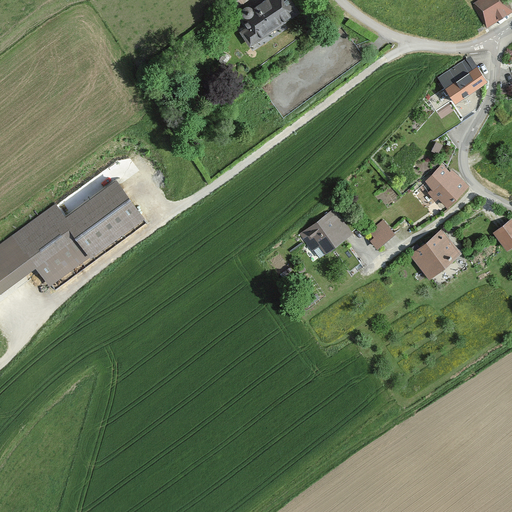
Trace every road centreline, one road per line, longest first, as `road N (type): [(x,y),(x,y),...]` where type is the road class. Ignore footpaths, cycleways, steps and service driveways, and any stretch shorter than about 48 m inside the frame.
road 1 (track): [(405,42),(90,274),(0,363)]
road 2 (residential): [(495,37),(491,92),(464,151),(465,171),(479,189),(511,206)]
road 3 (residential): [(495,37),(443,49),(405,42),(339,0)]
